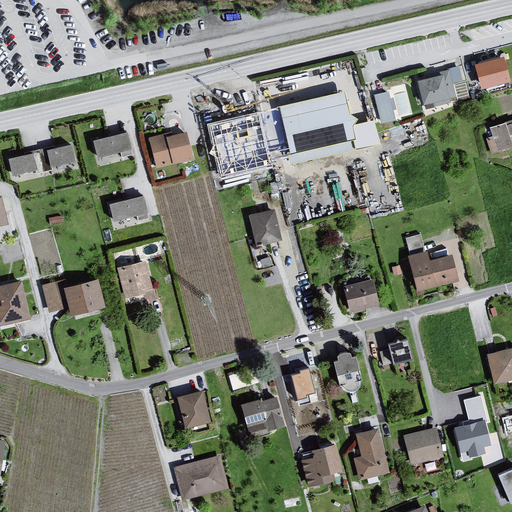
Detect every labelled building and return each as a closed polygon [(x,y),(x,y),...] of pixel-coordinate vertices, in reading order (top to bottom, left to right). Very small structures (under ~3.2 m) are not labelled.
[(500,56),(469,64),(478,90),(507,82),(502,61),(500,56)] [(448,71),(413,80),(420,103),(429,100),(432,109),(451,103),(449,97),(454,97),(448,71)] [(374,91),(380,121),(395,117),(389,88),(374,91)] [(342,93),(272,107),(277,130),(273,137),(281,142),(284,154),(353,137),(350,125),(353,118),(346,115),(342,93)] [(258,115),(210,126),(222,176),(269,164),(258,115)] [(511,120),(484,128),(485,137),(483,138),(488,154),(511,146),(511,120)] [(162,134),(145,138),(154,170),(191,160),(183,132),(164,137),(162,134)] [(127,135),(89,141),(95,160),(118,154),(120,160),(132,155),(127,135)] [(70,146),(4,160),(9,179),(21,176),(21,180),(53,173),(50,167),(74,162),(70,146)] [(140,196),(104,205),(110,222),(134,216),(137,223),(149,220),(140,196)] [(270,210),(245,215),(250,243),(258,241),(260,244),(277,239),(270,210)] [(420,235),(403,239),(407,255),(405,255),(413,291),(454,282),(446,255),(426,260),(420,235)] [(142,261),(114,268),(122,298),(150,291),(142,261)] [(94,279),(59,286),(67,316),(102,307),(94,279)] [(21,282),(0,286),(0,324),(29,319),(21,282)] [(370,282),(341,287),(347,311),(376,306),(370,282)] [(394,340),(387,342),(392,361),(412,356),(407,337),(399,339),(396,337),(394,340)] [(511,346),(483,353),(490,383),(511,378),(511,346)] [(334,358),(328,359),(335,380),(337,386),(339,385),(341,390),(346,391),(355,390),(358,387),(361,382),(352,355),(347,356),(346,351),(340,350),(335,352),(332,355),(334,358)] [(199,390),(172,396),(182,430),(208,424),(199,390)] [(272,397),(236,405),(244,432),(264,426),(265,431),(281,426),(272,397)] [(511,416),(503,419),(506,432),(511,430),(511,416)] [(485,422),(455,430),(461,453),(468,451),(469,457),(485,453),(483,446),(491,444),(485,422)] [(377,429),(352,434),(358,456),(350,459),(356,483),(387,476),(377,429)] [(434,429),(401,435),(408,466),(442,458),(434,429)] [(334,445),(308,449),(308,458),(299,460),(305,487),(333,482),(331,476),(333,472),(340,471),(334,445)] [(218,456),(171,468),(181,502),(228,490),(218,456)] [(511,464),(491,473),(505,505),(511,503),(511,464)]
